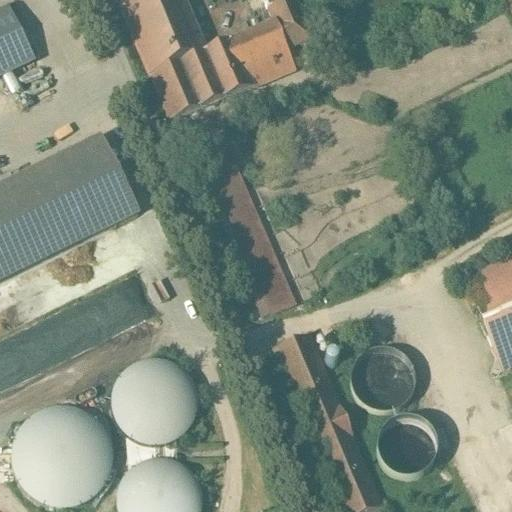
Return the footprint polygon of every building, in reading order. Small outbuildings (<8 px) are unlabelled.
[(205,54),(182,0),(115,0),(168,127),(294,75),(285,54),(285,53),(272,26),(205,54)] [(311,43),(293,0),(261,0),(272,26),(285,53),(285,54),(311,43)] [(0,84),(35,67),(7,11),(0,14),(0,84)] [(98,142),(0,190),(0,288),(113,232),(114,232),(137,221),(98,142)] [(230,146),(194,163),(267,320),(303,304),(230,146)] [(511,266),(463,286),(499,373),(511,367),(511,266)] [(369,511),(297,341),(262,355),(327,511),(369,511)] [(362,357),(364,414),(410,413),(409,356),(362,357)] [(122,491),(120,497),(120,511),(201,511),(201,490),(172,469),(172,457),(195,424),(197,419),(196,390),(169,371),(162,368),(135,369),(116,395),(116,397),(117,432),(148,455),(122,491)] [(27,505),(54,511),(77,511),(101,501),(112,458),(96,424),(54,413),(22,428),(11,471),(27,505)] [(440,436),(400,421),(382,470),(421,485),(440,436)]
